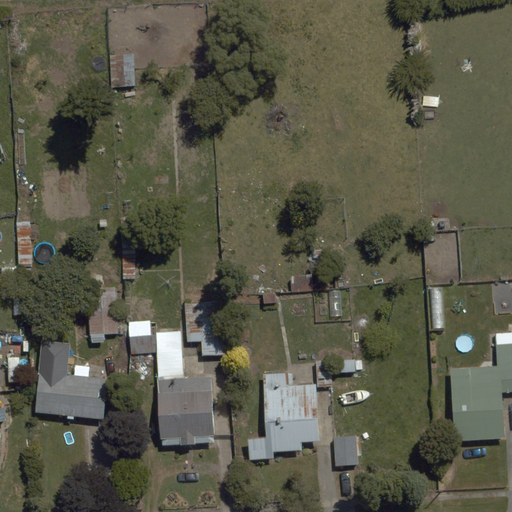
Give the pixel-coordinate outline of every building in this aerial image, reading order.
[(32,265),(32,224),(15,224),(16,265),(32,265)] [(137,280),(136,234),(122,234),(122,280),(137,280)] [(119,334),(117,274),(89,276),(91,335),(119,334)] [(223,301),(185,302),(187,341),(203,340),(204,358),(225,357),(223,301)] [(127,353),(156,351),(160,447),(214,445),(211,365),(183,366),(181,331),(150,332),(150,320),(125,321),(127,353)] [(502,392),(511,391),(511,330),(496,332),(498,366),(450,369),(455,445),(505,442),(502,392)] [(74,361),(73,376),(40,374),(36,417),(108,423),(112,380),(93,378),(95,362),(74,361)] [(291,371),(263,373),(267,438),(248,439),(249,464),(273,463),(273,453),(301,452),(300,442),(317,441),(314,385),(292,387),(291,371)] [(368,470),(368,433),(332,433),(332,469),(368,470)]
